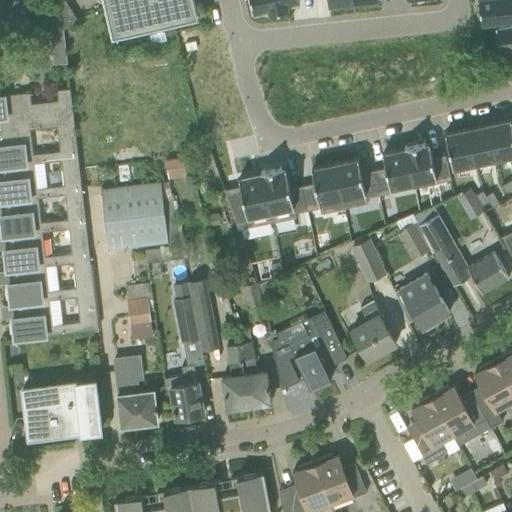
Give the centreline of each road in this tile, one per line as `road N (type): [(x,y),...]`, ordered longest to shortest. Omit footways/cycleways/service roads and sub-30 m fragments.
road 1 (residential): [(5,492),(33,488),(81,453),(280,431),(358,394)]
road 2 (residential): [(241,41),(271,141),(511,90)]
road 3 (residential): [(241,41),(460,16),(457,0)]
road 4 (residential): [(358,394),(511,302)]
road 5 (residential): [(425,511),(358,394)]
